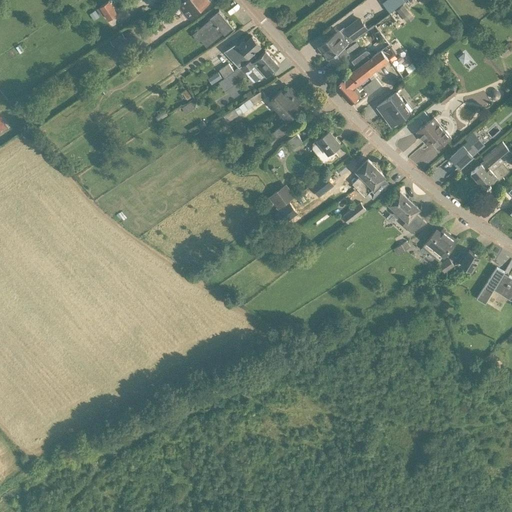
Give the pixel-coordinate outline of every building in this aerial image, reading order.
[(194,13),(209,0),(182,0),(178,4),(184,12),(189,7),(194,13)] [(408,0),(384,0),(390,11),(409,0),(408,0)] [(108,20),(118,14),(110,1),(100,7),(108,20)] [(403,5),(397,10),(407,22),(414,17),(403,5)] [(90,14),(95,21),(100,17),(96,10),(90,14)] [(224,32),(226,36),(235,28),(219,10),(211,17),(212,18),(213,20),(209,23),(208,21),(195,32),(202,40),(207,46),(224,32)] [(345,37),(340,30),(321,44),(319,46),(322,49),(329,58),(342,48),(368,29),(361,20),(346,30),(349,34),(345,37)] [(126,38),(122,32),(110,40),(114,47),(126,38)] [(252,36),(246,42),(244,40),(238,46),(235,44),(226,50),(234,58),(232,60),(239,67),(252,59),(249,56),(261,45),(252,36)] [(503,57),(511,49),(511,44),(510,42),(498,50),(503,57)] [(372,72),(396,54),(390,47),(388,44),(372,56),(364,62),(372,72)] [(342,48),(329,58),(335,65),(348,55),(342,48)] [(268,76),(279,65),(265,50),(253,61),(252,59),(239,67),(234,71),(225,77),(222,79),(225,84),(231,79),(234,84),(247,75),(245,72),(256,64),(268,76)] [(359,83),(368,75),(372,72),(364,62),(372,56),(368,52),(366,52),(354,61),(358,67),(350,73),(359,83)] [(465,54),(460,58),(465,63),(469,60),(465,55),(465,54)] [(225,77),(234,71),(229,63),(219,69),(225,77)] [(218,72),(213,75),(217,81),(222,78),(218,72)] [(369,95),(382,85),(376,77),(372,72),(368,75),(372,80),(363,87),(369,95)] [(350,73),(337,84),(351,100),(358,94),(361,91),(356,85),(359,83),(350,73)] [(296,94),(291,87),(284,93),(281,90),(270,100),(279,110),(296,94)] [(443,104),(457,92),(453,87),(439,98),(443,104)] [(500,95),(501,95),(501,94),(500,93),(500,92),(499,91),(498,90),(497,89),(496,89),(495,89),(494,89),(493,90),(492,90),(491,91),(491,92),(490,93),(490,94),(490,95),(490,96),(491,97),(492,98),(493,99),(494,99),(495,99),(496,99),(497,99),(498,99),(499,98),(500,97),(500,96),(500,95)] [(253,96),(250,90),(244,93),(248,99),(253,96)] [(249,98),(254,104),(266,96),(262,90),(249,98)] [(391,126),(411,111),(396,92),(377,107),(391,126)] [(299,109),(295,106),(302,100),(296,94),(279,110),(288,119),(299,109)] [(197,96),(189,102),(193,109),(202,104),(197,96)] [(254,105),(254,104),(249,98),(249,99),(224,116),(228,122),(254,105)] [(451,137),(434,117),(417,131),(427,143),(431,140),(438,148),(451,137)] [(276,140),(289,131),(284,124),(271,134),(276,140)] [(341,143),(330,130),(313,143),(313,148),(317,148),(328,162),(331,162),(338,156),(333,150),(334,149),(341,143)] [(460,166),(472,156),(485,145),(473,131),(465,138),(468,141),(463,145),(451,155),(460,166)] [(293,149),(303,142),(297,134),(287,141),(293,149)] [(502,162),(511,153),(511,152),(502,141),(483,157),(485,160),(471,172),(486,189),(498,178),(499,179),(509,170),(502,162)] [(357,187),(376,167),(368,159),(357,170),(361,174),(353,183),(355,185),(357,187)] [(363,186),(369,192),(373,196),(387,182),(383,178),(385,175),(376,167),(357,187),(357,188),(359,190),(363,186)] [(326,175),(311,186),(319,197),(334,186),(326,175)] [(401,190),(389,202),(395,209),(394,210),(393,213),(394,215),(396,217),(398,217),(401,216),(402,215),(404,216),(408,220),(403,225),(412,232),(426,222),(415,213),(420,208),(401,190)] [(286,202),(278,191),(269,197),(277,208),(286,202)] [(290,202),(275,213),(283,224),(298,213),(290,202)] [(366,209),(361,202),(343,216),(344,216),(341,218),(344,223),(347,221),(349,223),(366,209)] [(439,261),(456,240),(442,229),(437,236),(434,233),(422,247),(439,261)] [(398,254),(410,247),(406,241),(394,248),(398,254)] [(472,270),(480,256),(469,249),(465,256),(463,255),(459,262),(472,270)] [(444,272),(454,265),(450,258),(439,265),(444,272)] [(511,299),(511,296),(511,277),(509,276),(507,279),(502,275),(505,271),(497,267),(477,298),(485,302),(494,288),(511,299)]
